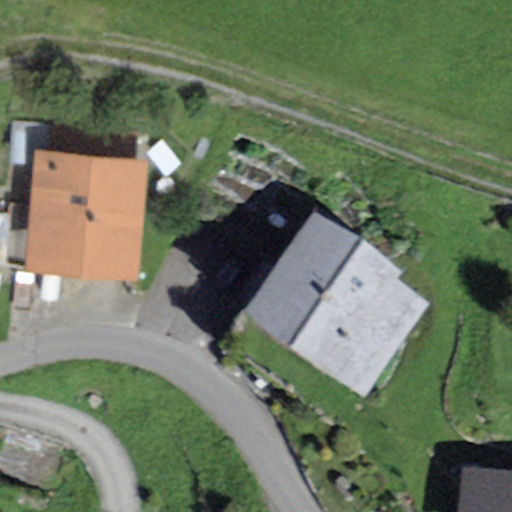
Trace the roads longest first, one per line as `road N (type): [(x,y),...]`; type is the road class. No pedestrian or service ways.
road 1 (track): [(511,189),(143,57),(76,45),(0,62)]
road 2 (residential): [(0,361),(77,344),(147,351),(203,376),(304,511)]
road 3 (residential): [(0,410),(93,437),(115,468),(117,511)]
